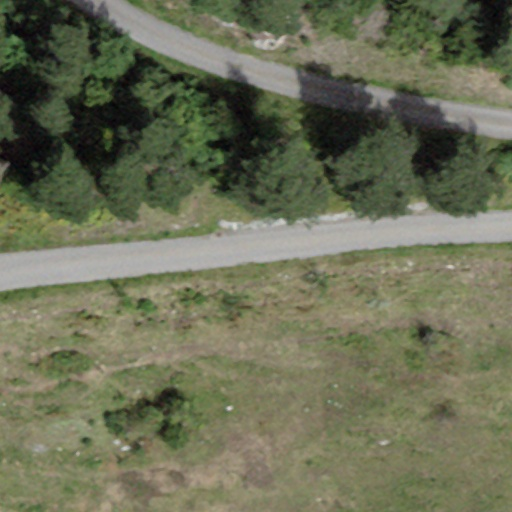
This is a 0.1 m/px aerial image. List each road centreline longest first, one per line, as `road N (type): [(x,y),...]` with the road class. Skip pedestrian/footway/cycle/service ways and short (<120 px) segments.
road 1 (unclassified): [(511,229),(396,232),(0,275)]
road 2 (unclassified): [(511,123),(302,88),(183,50),(94,0)]
